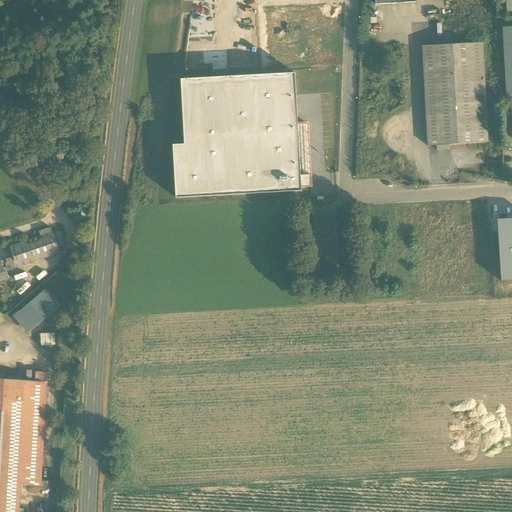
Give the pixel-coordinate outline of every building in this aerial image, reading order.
[(511,27),(502,28),(506,96),(511,95),(511,27)] [(422,47),(427,148),(436,147),(449,147),(488,144),(482,44),(422,47)] [(294,74),(180,80),(184,145),(172,145),(175,198),(301,191),(300,188),(311,187),(307,124),(297,124),(294,74)] [(511,218),(497,220),(501,282),(511,281),(511,218)] [(2,250),(9,270),(60,253),(53,232),(2,250)] [(0,273),(7,271),(9,270),(2,250),(0,250),(0,273)] [(7,271),(0,273),(0,281),(9,279),(7,271)] [(45,290),(19,313),(31,327),(57,304),(45,290)] [(31,327),(19,313),(13,317),(27,334),(58,307),(57,304),(31,327)] [(55,333),(40,334),(40,346),(55,345),(55,333)] [(36,373),(35,383),(46,384),(46,373),(36,373)] [(0,511),(18,511),(20,485),(40,486),(46,384),(35,383),(31,383),(26,383),(0,381),(0,511)]
